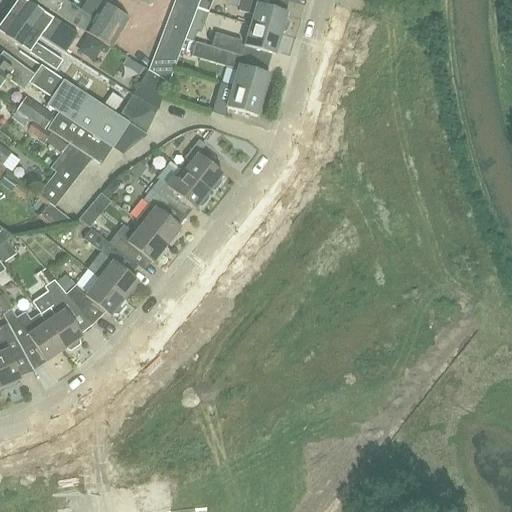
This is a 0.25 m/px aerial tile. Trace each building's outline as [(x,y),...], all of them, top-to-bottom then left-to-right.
[(22,0),(17,0),(8,15),(41,36),(45,30),(70,47),(78,34),(53,17),(51,19),(22,0)] [(84,14),(80,11),(64,0),(34,0),(71,25),(83,32),(89,22),(92,18),(95,14),(88,9),(84,14)] [(199,0),(175,0),(175,2),(196,10),(199,0)] [(253,15),(250,26),(281,35),(281,34),(285,33),(288,31),(289,24),(288,21),(286,19),(287,13),(271,9),(273,0),(274,0),(275,0),(274,0),(241,0),(238,11),(253,15)] [(175,2),(171,12),(192,20),(196,10),(175,2)] [(101,3),(96,12),(124,29),(130,19),(101,3)] [(95,14),(92,18),(89,22),(118,39),(124,29),(96,12),(95,14)] [(171,12),(167,22),(188,30),(189,28),(192,20),(171,12)] [(36,44),(41,36),(8,15),(0,25),(0,34),(39,60),(56,71),(62,61),(46,50),(36,44)] [(118,39),(89,22),(83,32),(112,50),(118,39)] [(167,22),(163,32),(184,40),(188,30),(167,22)] [(275,56),(281,35),(250,26),(244,47),(275,56)] [(189,28),(188,30),(184,40),(193,43),(197,31),(189,28)] [(366,28),(358,57),(387,65),(383,76),(406,83),(409,71),(405,69),(413,42),(366,28)] [(163,32),(160,42),(180,50),(184,40),(163,32)] [(195,43),(237,55),(241,41),(215,34),(211,48),(195,43)] [(160,42),(156,53),(177,60),(180,50),(160,42)] [(233,69),(234,66),(237,55),(195,43),(191,57),(233,69)] [(152,63),(173,71),(177,60),(156,53),(152,63)] [(23,91),(34,77),(3,54),(0,58),(0,86),(5,81),(8,83),(10,82),(23,91)] [(152,63),(149,71),(148,73),(168,84),(173,71),(152,63)] [(238,66),(232,88),(263,96),(269,75),(238,66)] [(102,167),(129,124),(45,69),(34,86),(52,98),(47,107),(58,114),(47,131),(66,144),(92,160),(102,167)] [(147,74),(134,95),(158,112),(158,111),(157,110),(162,99),(162,98),(167,85),(147,74)] [(263,96),(232,88),(226,109),(257,118),(263,96)] [(347,92),(340,116),(391,131),(398,108),(407,110),(410,98),(379,89),(375,100),(347,92)] [(157,112),(134,95),(119,117),(146,134),(157,112)] [(26,99),(16,112),(33,123),(43,130),(53,118),(26,99)] [(27,131),(33,123),(16,112),(11,120),(27,131)] [(340,116),(333,140),(361,148),(358,160),(380,166),(391,131),(340,116)] [(209,193),(210,191),(214,192),(216,190),(220,185),(221,182),(220,179),(223,176),(198,156),(205,147),(198,141),(184,159),(190,164),(183,173),(209,193)] [(35,194),(38,196),(54,209),(92,160),(66,144),(48,167),(53,171),(35,194)] [(0,163),(3,165),(10,154),(0,146),(0,163)] [(326,164),(312,186),(357,215),(370,194),(378,199),(385,188),(357,170),(357,171),(351,180),(335,170),(326,164)] [(159,181),(151,191),(170,205),(177,196),(195,210),(198,207),(201,207),(204,206),(208,201),(209,198),(208,195),(209,193),(183,173),(179,170),(166,187),(159,181)] [(312,186),(299,207),(308,213),(324,223),(317,232),(317,233),(337,246),(357,215),(312,186)] [(136,222),(141,226),(167,247),(180,229),(162,215),(170,205),(151,191),(143,200),(150,205),(136,222)] [(108,244),(114,248),(128,260),(136,250),(153,264),(167,247),(141,226),(134,235),(123,226),(108,244)] [(0,228),(0,246),(12,238),(0,228)] [(106,258),(114,248),(108,244),(90,230),(83,240),(106,258)] [(280,234),(266,252),(297,277),(301,280),(314,264),(324,271),(335,258),(301,231),(291,242),(280,234)] [(377,231),(366,248),(380,256),(391,239),(377,231)] [(266,252),(252,268),(264,277),(254,289),(287,314),(297,301),(286,292),(297,277),(266,252)] [(112,262),(98,280),(124,300),(138,283),(112,262)] [(354,270),(344,282),(355,292),(365,279),(354,270)] [(76,286),(66,295),(80,312),(90,300),(110,318),(113,314),(118,315),(125,306),(123,302),(124,300),(98,280),(87,271),(76,286)] [(55,317),(46,323),(64,351),(66,350),(70,352),(80,345),(79,341),(83,338),(69,320),(80,312),(66,295),(54,281),(44,288),(56,305),(49,309),(55,317)] [(229,297),(215,315),(251,344),(255,347),(268,330),(275,337),(286,323),(250,294),(241,306),(229,297)] [(64,351),(46,323),(37,330),(25,313),(16,319),(11,311),(4,316),(8,324),(24,355),(34,348),(46,363),(64,351)] [(215,315),(202,332),(213,341),(204,353),(236,378),(247,365),(239,358),(251,344),(215,315)] [(325,331),(314,323),(306,332),(317,341),(325,331)] [(0,389),(2,389),(5,391),(8,390),(13,388),(16,386),(16,383),(20,381),(13,362),(25,357),(24,355),(8,324),(0,328),(0,335),(1,338),(0,337),(0,389)] [(303,340),(292,354),(301,362),(312,347),(303,340)] [(180,361),(165,377),(203,410),(216,396),(220,399),(231,386),(200,359),(190,370),(180,361)] [(165,377),(150,394),(161,403),(151,415),(186,445),(197,432),(190,425),(203,410),(165,377)] [(282,387),(272,379),(260,395),(269,402),(282,387)] [(252,401),(237,420),(248,429),(263,410),(252,401)] [(125,416),(105,431),(136,473),(169,449),(155,430),(143,440),(125,416)] [(105,431),(85,445),(102,469),(92,476),(106,495),(136,473),(105,431)] [(208,452),(200,461),(212,472),(220,463),(208,452)] [(57,460),(34,469),(51,511),(91,511),(79,483),(68,487),(57,460)] [(22,506),(11,511),(51,511),(34,469),(11,479),(22,506)]
